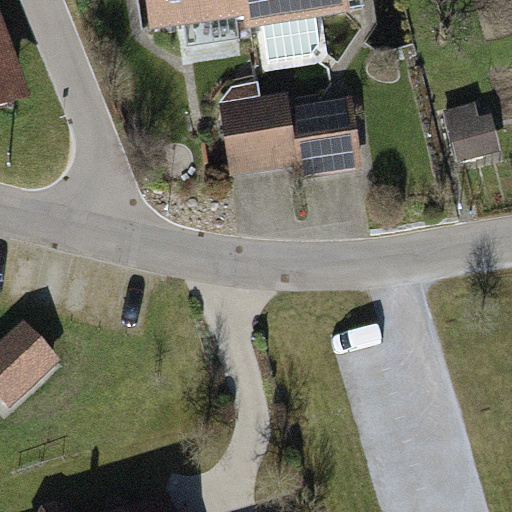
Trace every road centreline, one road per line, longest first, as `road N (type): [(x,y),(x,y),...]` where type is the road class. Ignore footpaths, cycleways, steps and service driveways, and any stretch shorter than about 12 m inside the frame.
road 1 (residential): [(140,240),(264,264),(398,264),(511,243)]
road 2 (residential): [(46,0),(140,240)]
road 3 (residential): [(0,208),(140,240)]
